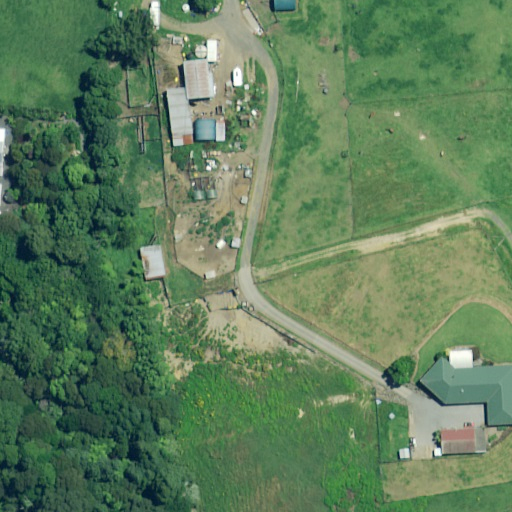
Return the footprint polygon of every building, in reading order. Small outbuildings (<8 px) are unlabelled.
[(294,0),(274,0),(275,9),(295,9),(294,0)] [(221,41),(210,41),(210,57),(221,58),(221,41)] [(168,89),(174,146),(194,144),(189,99),(215,96),(212,69),(209,70),(208,59),(184,62),(187,87),(168,89)] [(226,120),(195,120),(195,140),(226,140),(226,120)] [(166,275),(160,245),(139,248),(145,279),(166,275)] [(511,364),(474,367),(473,348),(451,349),(452,364),(444,357),(421,379),(445,404),(489,402),(490,425),(511,423),(511,364)] [(487,452),(486,429),(442,430),(443,453),(487,452)]
